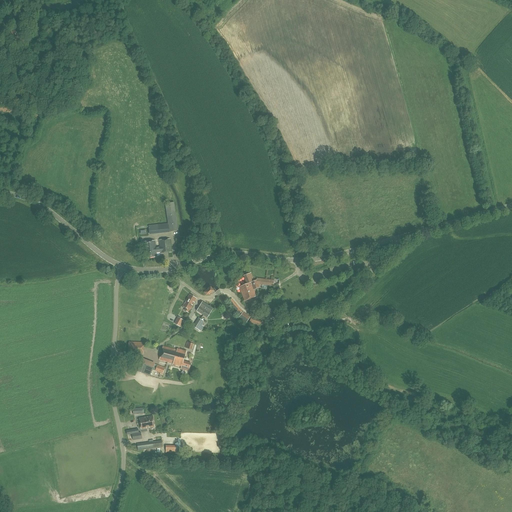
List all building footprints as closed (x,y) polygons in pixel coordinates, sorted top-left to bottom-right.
[(174,203),(166,204),(168,224),(170,232),(178,231),(174,203)] [(197,209),(195,209),(194,204),(190,205),(191,207),(190,208),(193,226),(200,225),(197,209)] [(170,232),(168,224),(149,226),(150,234),(170,232)] [(170,239),(160,240),(160,247),(161,252),(161,253),(172,252),(170,239)] [(155,241),(144,242),(144,250),(143,250),(144,254),(145,254),(145,258),(157,257),(157,252),(161,252),(160,247),(156,247),(155,241)] [(274,286),(274,280),(257,278),(257,280),(254,281),(251,273),(244,276),(247,284),(240,287),(245,301),(257,296),(254,290),(260,287),(258,284),(274,286)] [(210,295),(215,291),(211,287),(204,293),(206,295),(210,295)] [(189,313),(197,298),(190,294),(183,306),(186,308),(185,310),(189,313)] [(230,302),(238,311),(236,313),(238,315),(243,311),(232,299),(230,302)] [(208,318),(213,309),(203,302),(197,311),(208,318)] [(251,317),(243,312),(239,317),(247,323),(251,317)] [(180,327),(184,320),(178,317),(174,323),(180,327)] [(259,327),(260,326),(269,328),(270,322),(269,322),(262,321),(251,317),(249,324),(259,327)] [(203,325),(205,322),(199,318),(193,326),(201,331),(204,326),(203,325)] [(189,340),(188,342),(187,342),(185,348),(192,350),(194,344),(192,343),(193,341),(191,341),(189,340)] [(143,354),(144,343),(129,342),(128,354),(143,354)] [(160,360),(171,363),(173,363),(173,364),(181,367),(181,369),(189,371),(191,363),(184,361),(186,351),(177,349),(177,350),(163,346),(160,360)] [(138,371),(150,376),(153,370),(163,374),(165,368),(143,359),(138,371)] [(141,429),(155,427),(153,416),(139,418),(141,429)] [(133,440),(142,438),(141,432),(139,433),(138,429),(127,431),(127,435),(132,434),(133,440)] [(153,440),(149,441),(149,442),(137,444),(138,451),(163,447),(162,440),(153,442),(153,440)]
